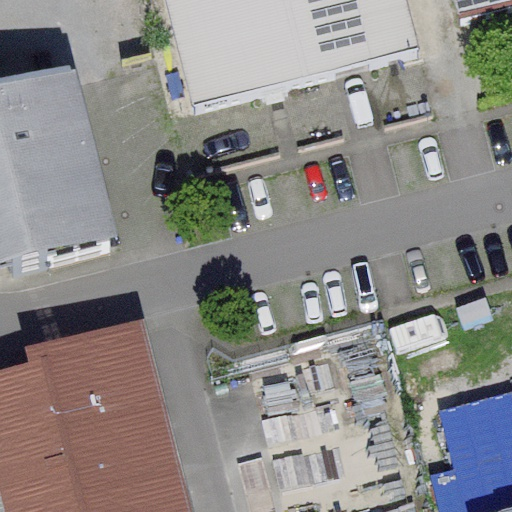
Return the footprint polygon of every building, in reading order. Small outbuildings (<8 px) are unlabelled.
[(406,0),(167,0),(197,117),(422,61),(406,0)] [(511,0),(455,0),(463,29),(511,16),(511,0)] [(0,109),(0,264),(12,262),(16,279),(113,254),(73,100),(76,99),(73,90),(0,109)] [(0,394),(0,445),(17,511),(177,511),(134,344),(43,368),(47,382),(0,394)] [(511,511),(511,396),(440,414),(455,474),(435,478),(443,511),(511,511)]
